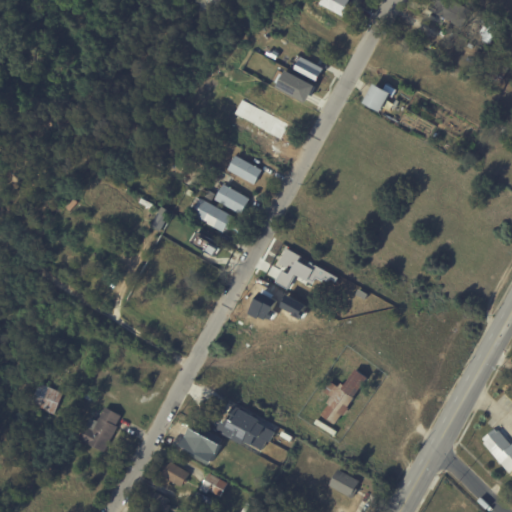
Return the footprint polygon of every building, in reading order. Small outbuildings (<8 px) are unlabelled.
[(323,0),(322,5),(344,16),(351,0),(323,0)] [(474,8),(463,28),(429,9),(433,3),(435,4),(436,2),(432,0),(454,0),(463,5),(464,2),(474,8)] [(490,18),(501,23),(491,44),(482,39),(488,28),(484,26),(488,17),(490,18)] [(295,70),(317,81),(324,67),(302,57),(295,70)] [(510,68),(504,79),(503,78),(500,82),(489,77),(492,71),(488,69),(493,59),(510,68)] [(307,102),(316,85),(286,70),(277,87),(307,102)] [(391,92),(373,83),(364,103),(381,111),(391,92)] [(506,126),(511,130),(509,135),(502,131),(506,126)] [(261,169),(264,170),(256,185),(229,171),(237,156),(261,169)] [(228,187),(250,199),(242,214),(215,199),(224,184),(228,187)] [(231,222),(228,229),(226,228),(224,232),(193,215),(194,214),(189,211),(197,197),(201,199),(202,199),(235,216),(231,222)] [(160,231),(171,212),(162,206),(151,225),(160,231)] [(192,241),(216,257),(222,247),(199,232),(192,241)] [(357,368),(369,377),(348,405),(350,407),(345,414),(344,413),(336,424),(322,413),(331,403),(328,401),(332,395),(324,389),(332,380),(339,386),(342,382),(344,384),(357,368)] [(40,382),(63,393),(54,413),(31,402),(40,382)] [(91,400),(84,396),(86,392),(93,395),(91,400)] [(111,409),(121,414),(116,424),(118,425),(105,451),(80,438),(90,416),(97,420),(99,417),(100,417),(105,406),(111,409)] [(218,429),(264,451),(275,427),(234,408),(226,423),(221,421),(218,429)] [(511,472),(510,474),(485,444),(486,442),(484,440),(496,429),(498,432),(500,430),(511,445),(511,472)] [(210,443),(239,458),(229,478),(198,461),(202,454),(199,453),(202,446),(206,448),(209,442),(210,443)] [(179,465),(191,472),(187,479),(189,480),(187,483),(185,482),(182,486),(163,475),(164,474),(161,472),(167,461),(170,463),(171,461),(179,465)] [(352,496),(360,479),(337,470),(330,487),(352,496)] [(203,483),(209,472),(228,482),(221,496),(209,489),(207,492),(200,488),(203,483)] [(357,487),(377,497),(370,511),(350,501),(357,487)] [(157,491),(169,497),(167,502),(172,504),(168,511),(143,500),(148,489),(155,493),(156,491),(157,491)] [(247,511),(257,495),(263,498),(255,511),(247,511)]
